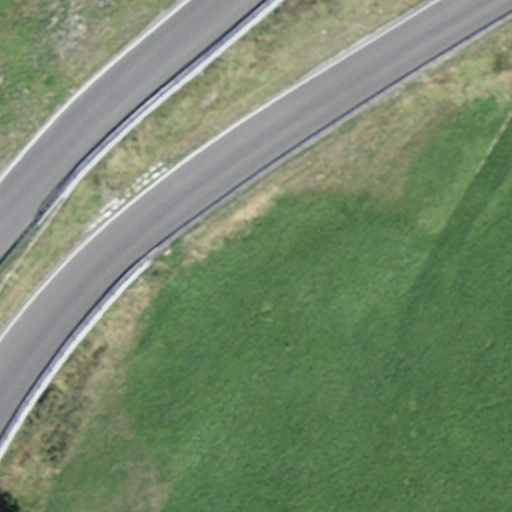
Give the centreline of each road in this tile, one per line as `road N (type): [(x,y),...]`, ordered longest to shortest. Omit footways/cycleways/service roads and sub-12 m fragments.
road 1 (tertiary): [(481,0),(158,211),(94,268),(0,388)]
road 2 (tertiary): [(0,220),(90,117),(227,0)]
